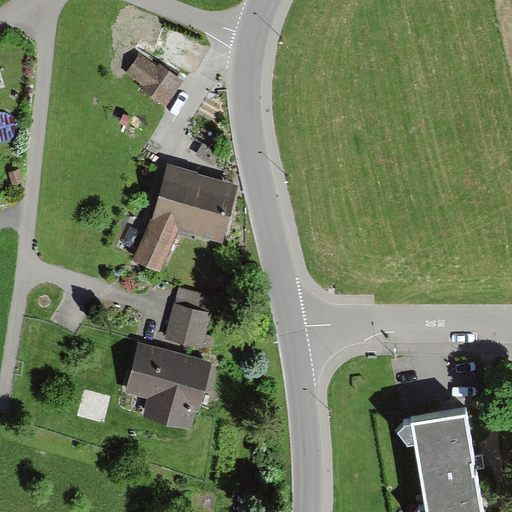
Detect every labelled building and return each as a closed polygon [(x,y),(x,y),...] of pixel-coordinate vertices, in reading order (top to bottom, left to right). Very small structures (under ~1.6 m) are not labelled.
[(159,66),(141,53),(127,73),(144,85),(142,89),(167,107),(186,80),(161,63),(159,66)] [(222,151),(203,139),(195,152),(214,163),(222,151)] [(179,224),(223,236),(238,179),(166,158),(151,214),(134,254),(160,265),(179,224)] [(166,335),(203,344),(215,293),(179,284),(166,335)] [(143,412),(191,424),(196,406),(198,407),(211,357),(137,338),(124,389),(147,395),(143,412)] [(486,511),(467,398),(411,408),(428,511),(486,511)]
